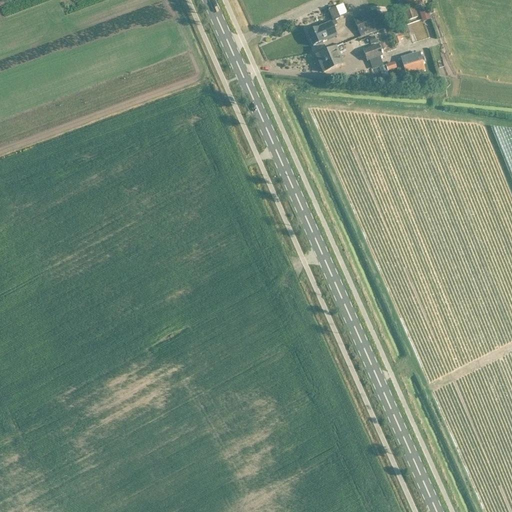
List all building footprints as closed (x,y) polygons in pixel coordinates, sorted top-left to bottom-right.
[(350,0),(342,3),(346,14),(354,12),(350,0)] [(417,19),(409,0),(397,0),(406,22),(417,19)] [(337,26),(335,21),(340,19),(335,8),(328,11),(333,22),(307,34),(313,47),(337,37),(333,28),(337,26)] [(382,25),(375,11),(354,20),(360,34),(382,25)] [(383,56),(379,44),(364,49),(367,62),(369,61),(372,70),(379,68),(383,79),(389,77),(385,66),(384,66),(380,57),(383,56)] [(324,73),(333,69),(343,65),(338,55),(346,52),(342,45),(317,56),(324,73)] [(422,62),(403,68),(406,78),(425,72),(422,62)]
